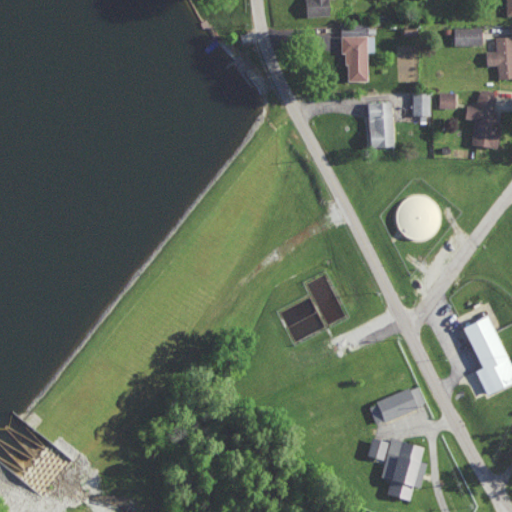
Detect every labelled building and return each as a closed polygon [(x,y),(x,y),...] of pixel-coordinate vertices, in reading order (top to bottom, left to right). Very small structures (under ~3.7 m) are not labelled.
[(330,14),(329,0),(306,0),(308,15),(330,14)] [(344,23),(346,80),(369,80),(368,51),(375,51),(375,35),(368,35),(367,22),(344,23)] [(454,44),(483,45),(483,26),(454,26),(454,44)] [(498,64),(499,77),(511,76),(511,34),(495,35),(496,50),(486,50),(487,64),(498,64)] [(472,142),(500,146),(503,122),(498,121),(499,109),(495,109),(497,91),(480,88),(477,105),(468,104),(466,117),(475,119),(472,142)] [(431,92),(413,91),(412,113),(431,114),(431,92)] [(456,107),(457,91),(439,91),(439,106),(456,107)] [(369,101),(371,146),(394,145),(392,100),(369,101)] [(438,236),(439,196),(398,195),(396,235),(438,236)] [(482,367),(477,368),(486,393),(511,383),(511,367),(492,314),(466,324),(482,367)] [(369,403),(376,423),(426,403),(418,384),(369,403)] [(389,439),(372,436),(369,455),(385,457),(389,439)] [(411,498),(414,484),(423,486),(429,461),(422,459),(425,445),(390,437),(382,475),(391,477),(387,493),(411,498)]
